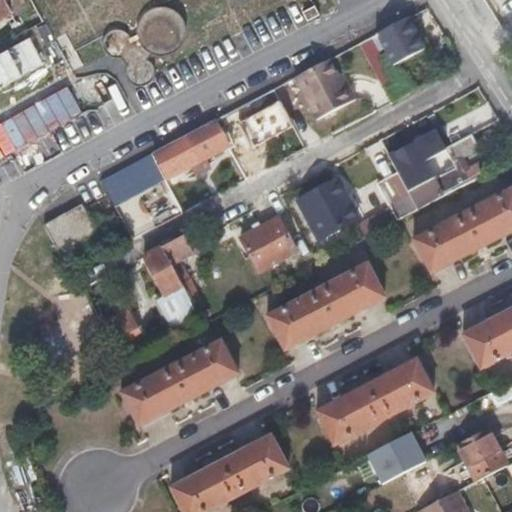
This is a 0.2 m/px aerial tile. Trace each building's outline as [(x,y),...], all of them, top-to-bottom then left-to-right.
[(0,0),(0,18),(12,12),(4,0),(0,0)] [(55,43),(64,58),(164,5),(172,0),(31,0),(43,20),(34,24),(46,47),(55,43)] [(164,5),(64,58),(64,59),(103,39),(102,49),(107,55),(112,59),(120,59),(126,56),(129,62),(127,71),(129,78),(133,84),(136,85),(156,74),(156,69),(154,64),(150,61),(153,53),(170,55),(178,50),(182,44),(185,39),(187,29),(184,17),(176,9),(164,5)] [(424,50),(408,19),(377,36),(393,67),(424,50)] [(329,61),(296,78),(317,120),(355,101),(347,85),(344,87),(338,77),(329,61)] [(372,71),(386,97),(394,92),(380,66),(372,71)] [(155,76),(156,74),(136,85),(139,86),(146,85),(151,82),(155,76)] [(344,87),(347,85),(342,75),(338,77),(344,87)] [(286,85),(221,118),(228,133),(282,106),(288,119),(301,113),(286,85)] [(285,129),(292,125),(288,119),(282,123),(285,129)] [(229,149),(214,121),(154,153),(169,181),(229,149)] [(470,136),(444,151),(452,166),(479,152),(470,136)] [(434,156),(431,150),(426,153),(429,159),(434,156)] [(418,211),(483,177),(478,167),(447,185),(443,176),(433,180),(424,164),(400,177),(418,211)] [(138,192),(126,167),(102,180),(115,205),(138,192)] [(397,222),(418,211),(400,177),(398,174),(377,185),(397,222)] [(358,221),(338,182),(299,203),(319,241),(358,221)] [(431,276),(511,233),(511,192),(511,191),(413,242),(431,276)] [(44,225),(65,266),(105,246),(84,205),(44,225)] [(296,253),(277,221),(242,240),(259,272),(296,253)] [(206,243),(198,228),(161,248),(183,288),(191,303),(201,297),(185,266),(183,268),(180,263),(195,255),(192,250),(206,243)] [(161,248),(144,257),(166,297),(183,288),(161,248)] [(284,352),(385,299),(367,267),(268,318),(284,352)] [(199,316),(202,322),(212,317),(208,311),(199,316)] [(480,370),(511,352),(511,311),(462,337),(480,370)] [(122,318),(103,329),(112,345),(130,335),(122,318)] [(139,428),(238,376),(220,343),(122,395),(139,428)] [(433,394),(416,363),(317,414),(334,446),(433,394)] [(511,383),(477,401),(481,410),(511,394),(511,383)] [(473,483),(481,479),(507,466),(487,430),(455,447),(473,483)] [(369,457),(383,488),(431,466),(416,435),(369,457)] [(206,511),(287,471),(270,438),(171,489),(182,511),(206,511)] [(463,511),(454,493),(419,511),(418,511),(463,511)]
